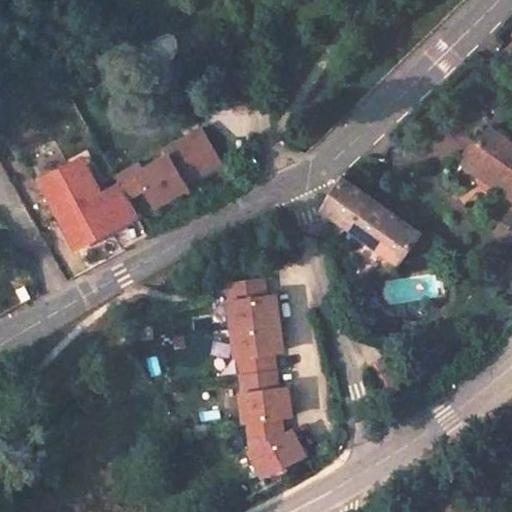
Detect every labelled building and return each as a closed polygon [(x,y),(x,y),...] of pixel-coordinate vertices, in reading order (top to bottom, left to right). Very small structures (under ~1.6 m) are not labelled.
[(82,17),(65,9),(58,23),(75,31),(82,17)] [(249,98),(247,75),(235,75),(238,97),(249,98)] [(183,181),(219,161),(200,127),(163,148),(166,154),(135,172),(143,186),(153,205),(186,186),(183,181)] [(511,145),(489,129),(466,160),(511,194),(511,145)] [(80,157),(37,179),(73,246),(134,214),(125,196),(117,183),(99,193),(80,157)] [(113,176),(117,183),(125,196),(143,186),(135,172),(131,166),(113,176)] [(420,233),(341,177),(325,208),(398,261),(420,233)] [(511,212),(506,207),(493,224),(509,237),(511,232),(511,212)] [(260,294),(258,276),(230,279),(232,297),(260,294)] [(283,349),(277,292),(260,294),(232,297),(230,297),(236,354),(239,353),(266,351),(283,349)] [(266,351),(239,353),(243,390),(270,387),(266,351)] [(386,358),(374,364),(385,385),(397,379),(386,358)] [(243,390),(241,390),(244,419),(247,419),(272,415),(290,413),(286,385),(270,387),(243,390)] [(272,415),(247,419),(252,447),(274,435),(272,415)] [(303,452),(289,427),(274,435),(252,447),(249,449),(263,474),(303,452)]
